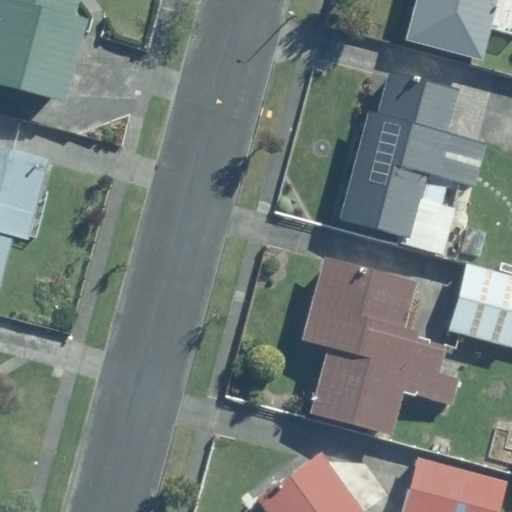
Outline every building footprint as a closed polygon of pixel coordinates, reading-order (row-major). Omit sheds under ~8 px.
[(81,0),(0,0),(0,94),(69,112),(92,22),(77,18),(81,0)] [(495,0),(415,0),(404,45),(479,64),(495,0)] [(455,92),(379,71),(337,223),(405,241),(413,211),(436,217),(444,188),(471,195),(485,146),(444,134),(455,92)] [(0,294),(12,245),(30,249),(49,167),(0,154),(0,294)] [(511,276),(461,262),(441,335),(511,355),(511,276)] [(412,286),(322,263),(300,346),(329,354),(312,419),(386,439),(398,392),(444,404),(452,375),(434,371),(440,346),(399,335),(412,286)] [(511,423),(490,417),(476,465),(511,474),(511,423)] [(356,511),(319,457),(256,501),(263,511),(356,511)] [(494,511),(502,484),(412,461),(398,511),(494,511)]
